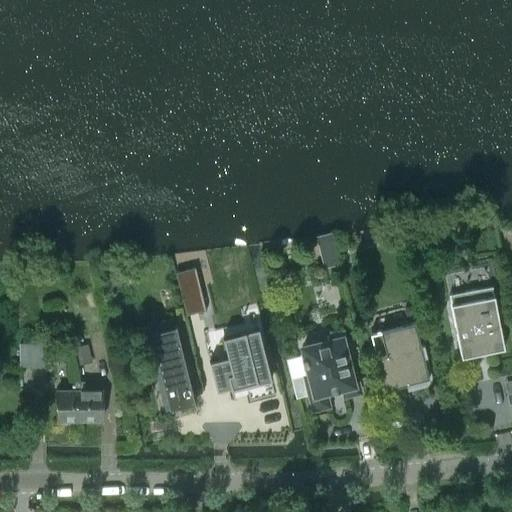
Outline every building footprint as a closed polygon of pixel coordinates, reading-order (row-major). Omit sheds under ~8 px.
[(119,288),(115,266),(104,268),(108,290),(119,288)] [(194,266),(174,271),(185,315),(205,310),(194,266)] [(503,347),(491,285),(448,293),(462,356),(503,347)] [(168,408),(194,402),(171,309),(170,310),(174,326),(149,332),(168,408)] [(201,338),(217,334),(212,315),(197,319),(201,338)] [(414,321),(369,333),(383,389),(405,383),(423,378),(418,358),(426,356),(423,344),(419,345),(414,321)] [(330,339),(301,346),(303,352),(301,352),(302,358),(300,358),(302,366),(304,366),(305,371),(307,370),(309,376),(304,377),(313,409),(328,405),(325,392),(342,387),(344,395),(359,392),(353,364),(348,365),(343,345),(347,344),(343,327),(328,331),(330,339)] [(227,358),(209,363),(216,390),(229,387),(230,388),(245,384),(245,386),(270,379),(267,366),(272,365),(267,348),(263,349),(258,330),(222,339),(227,358)] [(19,343),(19,364),(19,366),(43,366),(44,343),(19,343)] [(91,362),(88,343),(71,347),(74,365),(91,362)] [(79,419),(79,380),(79,371),(72,371),(72,381),(74,381),(74,389),(56,389),(56,419),(79,419)] [(84,380),(79,380),(79,419),(102,419),(102,389),(84,389),(84,380)] [(448,429),(446,419),(436,420),(438,431),(448,429)]
